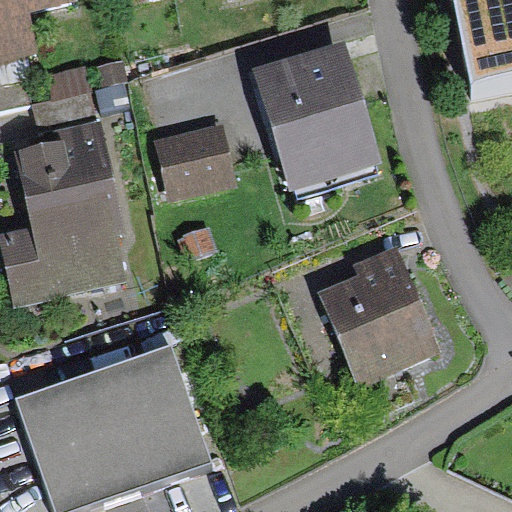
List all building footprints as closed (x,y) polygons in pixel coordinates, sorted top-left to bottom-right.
[(78,9),(76,0),(0,0),(0,26),(31,20),(78,9)] [(163,0),(112,0),(115,11),(163,0)] [(511,0),(451,0),(472,103),(511,95),(511,0)] [(0,66),(39,58),(31,20),(0,26),(0,66)] [(384,175),(347,51),(253,79),(290,203),(384,175)] [(124,64),(97,71),(102,92),(129,85),(124,64)] [(92,95),(86,72),(47,81),(53,104),(92,95)] [(0,112),(32,106),(26,82),(0,87),(0,112)] [(53,104),(33,109),(37,125),(95,111),(92,95),(53,104)] [(126,243),(101,128),(60,138),(62,147),(13,157),(30,235),(0,241),(0,253),(13,316),(128,291),(118,245),(126,243)] [(170,209),(239,193),(224,130),(155,146),(170,209)] [(179,243),(188,266),(218,255),(210,232),(179,243)] [(316,301),(359,399),(446,362),(399,253),(354,272),(359,283),(316,301)] [(171,356),(16,410),(52,511),(97,511),(212,472),(171,356)]
